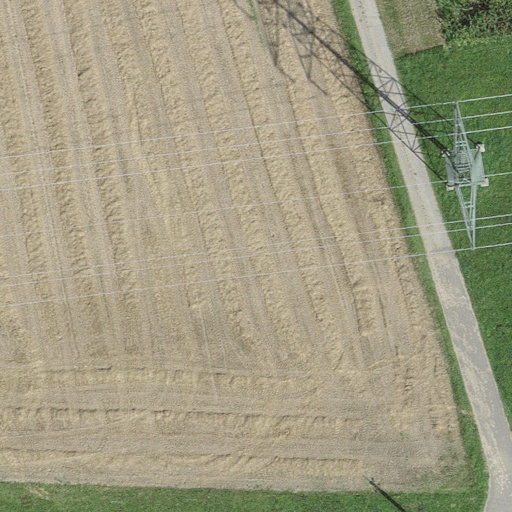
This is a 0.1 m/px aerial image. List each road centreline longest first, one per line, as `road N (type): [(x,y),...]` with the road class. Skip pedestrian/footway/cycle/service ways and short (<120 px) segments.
road 1 (unclassified): [(430,217),(511,496)]
road 2 (track): [(365,0),(430,217)]
